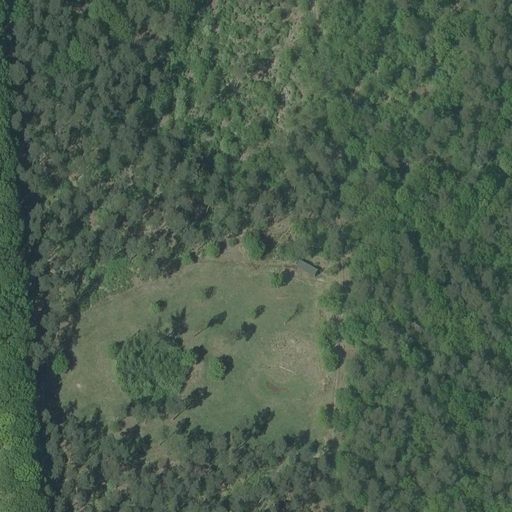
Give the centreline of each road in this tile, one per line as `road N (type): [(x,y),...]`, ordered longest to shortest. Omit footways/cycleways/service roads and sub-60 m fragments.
road 1 (track): [(319,0),(341,182),(337,511)]
road 2 (track): [(511,173),(338,156)]
